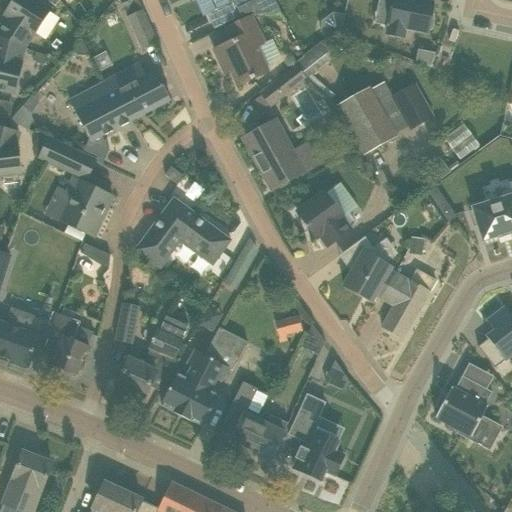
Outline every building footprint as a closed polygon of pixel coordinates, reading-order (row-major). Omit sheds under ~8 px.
[(6,18),(0,27),(0,37),(24,48),(33,35),(34,36),(51,10),(35,0),(14,0),(4,16),(6,18)] [(208,17),(215,32),(249,16),(281,14),(274,0),(196,0),(205,19),(208,17)] [(408,2),(408,0),(393,0),(386,38),(402,41),(404,31),(427,35),(427,33),(431,31),(433,22),(430,19),(433,7),(408,2)] [(142,50),(157,44),(142,11),(127,18),(142,50)] [(335,33),(341,34),(345,16),(333,13),(321,22),(321,33),(326,40),(335,33)] [(232,42),(214,50),(222,68),(227,66),(238,88),(268,72),(256,48),(264,44),(251,17),(226,29),(232,42)] [(294,65),(295,67),(305,80),(347,47),(335,33),(326,40),(320,45),(304,57),(294,65)] [(21,64),(24,48),(0,37),(0,90),(15,94),(22,64),(21,64)] [(415,61),(430,67),(433,54),(418,50),(415,61)] [(36,54),(33,61),(43,65),(46,58),(36,54)] [(305,80),(295,67),(261,94),(271,106),(305,80)] [(170,101),(155,72),(121,89),(114,76),(69,100),(91,142),(153,110),(155,113),(169,106),(167,103),(170,101)] [(414,85),(393,98),(411,130),(432,118),(414,85)] [(397,137),(392,130),(369,88),(337,106),(364,156),(397,137)] [(0,115),(9,118),(13,102),(0,98),(0,115)] [(275,121),(242,139),(271,192),(304,173),(288,144),(288,145),(275,121)] [(445,136),(459,158),(479,146),(465,124),(445,136)] [(0,176),(3,176),(6,178),(15,177),(17,174),(21,174),(17,143),(19,133),(0,128),(0,176)] [(87,180),(95,162),(95,161),(48,139),(40,158),(87,180)] [(171,167),(165,176),(178,185),(184,177),(171,167)] [(59,221),(87,234),(94,238),(113,197),(78,181),(59,221)] [(511,183),(511,196),(493,203),(475,208),(476,211),(472,212),(477,226),(480,224),(486,241),(504,235),(505,236),(511,233),(511,183)] [(351,230),(324,193),(297,213),(316,239),(319,237),(328,248),(351,230)] [(213,266),(231,241),(173,199),(135,251),(160,269),(180,242),(213,266)] [(93,248),(85,244),(81,253),(89,258),(93,248)] [(380,298),(394,274),(392,273),(394,270),(386,266),(373,249),(366,254),(363,252),(360,258),(350,266),(353,270),(344,287),(371,303),(375,296),(380,298)] [(0,288),(10,260),(0,256),(0,288)] [(237,259),(226,278),(240,285),(250,266),(237,259)] [(394,274),(380,298),(394,306),(382,327),(403,339),(429,293),(408,281),(394,274)] [(115,340),(133,344),(140,308),(122,305),(115,340)] [(511,319),(503,309),(487,322),(494,331),(486,338),(488,340),(478,347),(495,369),(511,355),(511,319)] [(59,343),(50,366),(77,376),(89,347),(73,340),(80,323),(58,314),(48,339),(59,343)] [(299,316),(277,318),(279,333),(301,330),(299,316)] [(117,385),(145,397),(149,387),(160,392),(178,361),(174,359),(182,341),(181,341),(187,328),(166,318),(160,331),(159,331),(143,366),(129,359),(117,385)] [(0,322),(0,356),(29,367),(40,337),(0,322)] [(233,355),(241,339),(219,328),(205,356),(211,359),(182,416),(203,427),(218,397),(211,393),(218,381),(221,383),(229,368),(233,371),(237,363),(233,355)] [(309,350),(318,354),(324,340),(318,331),(309,350)] [(211,359),(205,356),(195,351),(187,365),(191,367),(185,379),(177,375),(161,405),(182,416),(211,359)] [(332,366),(326,381),(345,389),(351,373),(332,366)] [(492,393),(462,377),(455,390),(451,388),(435,418),(458,430),(456,434),(481,447),(482,446),(479,444),(488,426),(481,422),(488,408),(485,406),(492,393)] [(257,389),(242,382),(232,404),(247,411),(257,389)] [(288,436),(305,444),(302,450),(300,449),(295,460),(297,461),(293,470),(320,482),(325,473),(334,477),(343,457),(333,453),(338,444),(311,432),(324,404),(306,396),(288,436)] [(272,458),(288,424),(270,416),(266,425),(243,414),(232,440),(261,453),(272,458)] [(38,454),(36,458),(23,452),(12,478),(13,479),(3,504),(23,511),(32,511),(41,490),(42,490),(52,464),(47,462),(48,458),(38,454)] [(231,511),(171,483),(159,509),(157,511),(231,511)] [(141,501),(104,484),(91,511),(157,511),(159,509),(158,509),(157,511),(140,503),(141,501)]
